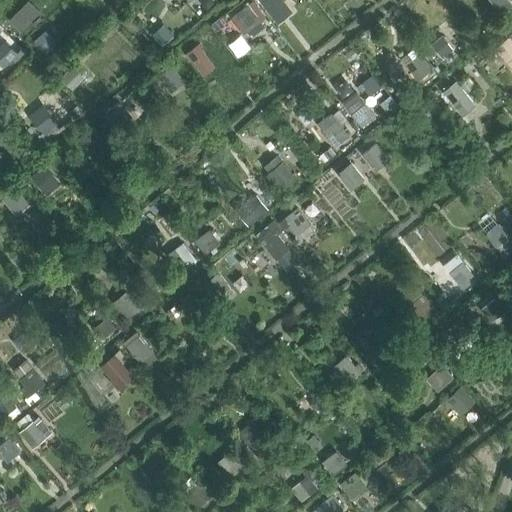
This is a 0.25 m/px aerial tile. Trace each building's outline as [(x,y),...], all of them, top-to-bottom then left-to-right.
[(250,0),(233,15),(247,31),(265,16),(251,0),(250,0)] [(511,0),(492,0),(502,10),(511,0)] [(33,17),(20,2),(6,13),(18,28),(33,17)] [(46,50),(58,41),(50,30),(38,38),(46,50)] [(233,40),(240,53),(252,47),(245,34),(233,40)] [(4,35),(0,35),(0,55),(10,52),(4,35)] [(511,64),(511,35),(499,44),(511,64)] [(218,55),(206,40),(192,52),(204,67),(218,55)] [(430,68),(418,53),(403,64),(416,79),(430,68)] [(71,61),(56,74),(68,88),(83,75),(71,61)] [(472,95),(460,79),(445,91),(458,106),(472,95)] [(46,132),(61,122),(47,102),(32,112),(46,132)] [(346,137),(329,115),(315,126),(332,148),(346,137)] [(93,129),(78,139),(90,157),(105,148),(93,129)] [(409,145),(396,129),(382,141),(394,156),(409,145)] [(377,168),(392,158),(378,140),(364,150),(377,168)] [(279,153),(264,167),(286,189),(300,175),(279,153)] [(353,158),(339,172),(355,188),(368,175),(353,158)] [(32,173),(48,192),(64,179),(47,160),(32,173)] [(16,192),(1,202),(13,220),(28,210),(16,192)] [(303,209),(288,219),(300,237),(315,228),(303,209)] [(279,257),(298,240),(277,217),(258,234),(279,257)] [(489,231),(501,248),(511,239),(511,236),(501,222),(489,231)] [(204,226),(189,235),(201,254),(216,244),(204,226)] [(473,275),(455,256),(445,266),(462,285),(473,275)] [(219,274),(204,283),(216,302),(231,292),(219,274)] [(117,296),(126,315),(143,307),(134,288),(117,296)] [(501,308),(490,296),(476,310),(487,321),(501,308)] [(110,325),(98,313),(87,324),(99,336),(110,325)] [(376,328),(360,335),(372,360),(388,353),(376,328)] [(141,338),(129,349),(147,368),(159,357),(141,338)] [(121,387),(137,375),(117,351),(102,364),(121,387)] [(359,369),(344,351),(331,362),(347,380),(359,369)] [(444,361),(428,376),(440,389),(456,375),(444,361)] [(36,364),(21,370),(28,387),(42,381),(36,364)] [(460,384),(445,394),(457,412),(472,403),(460,384)] [(0,412),(10,402),(0,391),(0,412)] [(43,434),(31,422),(20,433),(32,445),(43,434)] [(338,449),(326,437),(315,448),(327,460),(338,449)] [(19,454),(7,442),(0,448),(0,457),(8,465),(19,454)] [(234,474),(246,463),(234,448),(221,459),(234,474)] [(317,467),(293,484),(303,497),(327,481),(317,467)] [(356,497),(371,486),(359,469),(343,480),(356,497)] [(200,480),(185,485),(191,502),(206,497),(200,480)] [(330,511),(337,507),(329,495),(318,502),(323,511),(330,511)]
